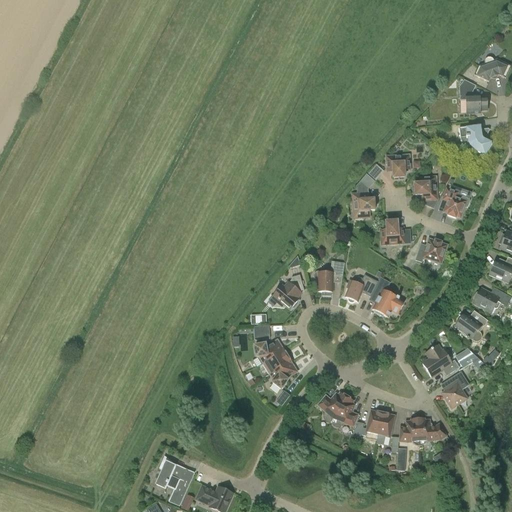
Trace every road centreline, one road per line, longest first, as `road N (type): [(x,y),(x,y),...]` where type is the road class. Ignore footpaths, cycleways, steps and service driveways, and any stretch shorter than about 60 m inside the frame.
road 1 (residential): [(393,348),(351,316),(314,308),(305,315),(305,344),(333,371)]
road 2 (residential): [(333,371),(404,403),(425,398),(393,348)]
road 3 (residential): [(254,492),(296,403),(333,371)]
road 4 (residential): [(393,348),(449,299),(478,241)]
